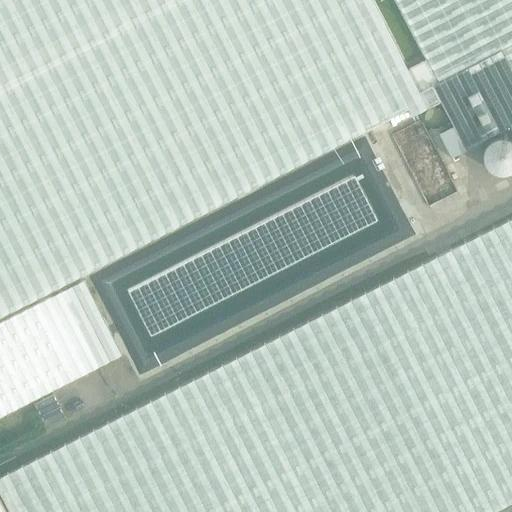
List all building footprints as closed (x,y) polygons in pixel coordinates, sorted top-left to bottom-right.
[(410,116),(440,101),(511,65),(511,0),(395,0),(426,59),(438,81),(431,84),(416,91),(405,70),(366,0),(0,0),(0,316),(407,109),(410,116)] [(426,59),(405,70),(416,91),(431,84),(438,81),(426,59)] [(511,127),(511,65),(440,101),(453,126),(465,150),(511,126),(511,127)] [(459,153),(465,150),(453,126),(438,134),(451,157),(459,153)] [(491,511),(502,507),(511,501),(511,218),(0,477),(0,498),(6,511),(491,511)] [(82,281),(0,323),(0,417),(120,356),(82,281)] [(53,395),(34,405),(39,415),(59,405),(53,395)] [(60,407),(40,417),(45,427),(65,417),(60,407)]
